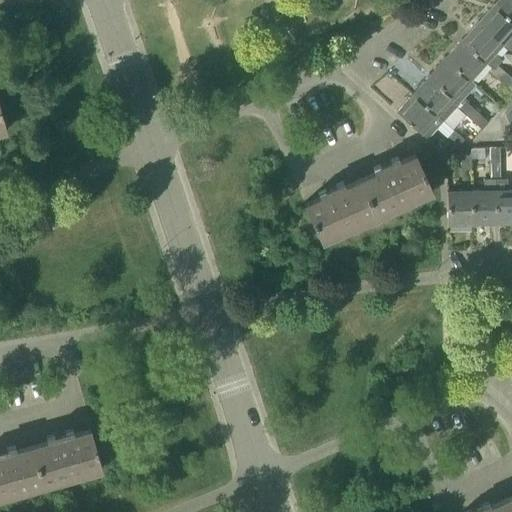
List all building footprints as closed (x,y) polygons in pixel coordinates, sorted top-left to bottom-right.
[(511,0),(496,0),(492,5),(511,21),(511,0)] [(511,21),(492,5),(477,22),(501,45),(509,36),(511,37),(511,21)] [(501,45),(477,22),(460,41),(485,63),(501,45)] [(485,63),(460,41),(444,59),(469,81),(485,63)] [(444,59),(428,76),(453,99),(458,103),(474,85),(469,81),(444,59)] [(503,78),(507,75),(496,65),(489,73),(502,85),(506,81),(503,78)] [(511,79),(507,75),(503,78),(506,81),(502,85),(511,93),(511,79)] [(453,99),(428,76),(411,94),(442,121),(458,103),(453,99)] [(442,121),(411,94),(396,111),(426,139),(436,129),(456,147),(463,139),(451,129),(442,121)] [(470,114),(474,110),(464,101),(457,109),(470,120),(473,117),(470,114)] [(511,105),(503,115),(507,123),(511,120),(511,105)] [(473,117),(470,120),(480,129),(487,122),(474,110),(470,114),(473,117)] [(494,159),(499,159),(499,148),(488,149),(488,162),(494,162),(494,159)] [(359,179),(376,216),(430,192),(432,192),(414,153),(413,154),(413,155),(392,164),(390,159),(388,160),(390,163),(381,166),(380,164),(379,164),(381,169),(359,179)] [(459,155),(460,171),(469,170),(469,155),(459,155)] [(495,224),(511,223),(511,190),(507,190),(507,178),(500,179),(499,159),(494,159),(494,162),(488,162),(489,179),(494,179),(495,224)] [(376,216),(359,179),(337,189),(335,184),(334,185),(335,187),(327,191),(325,189),(324,189),(326,194),(305,203),(303,203),(321,242),(322,241),(376,216)] [(494,179),(489,179),(482,179),(482,191),(470,191),(471,224),(495,224),(494,179)] [(471,224),(470,191),(446,191),(447,225),(471,224)] [(31,446),(42,485),(99,469),(100,470),(101,469),(90,428),(88,429),(88,430),(66,436),(64,431),(63,431),(64,434),(55,437),(54,434),(53,434),(54,439),(31,446)] [(0,497),(42,485),(31,446),(8,452),(7,447),(5,448),(6,450),(0,452),(0,497)] [(510,511),(505,499),(482,509),(480,504),(479,505),(480,507),(472,511),(471,509),(470,509),(470,511),(510,511)]
